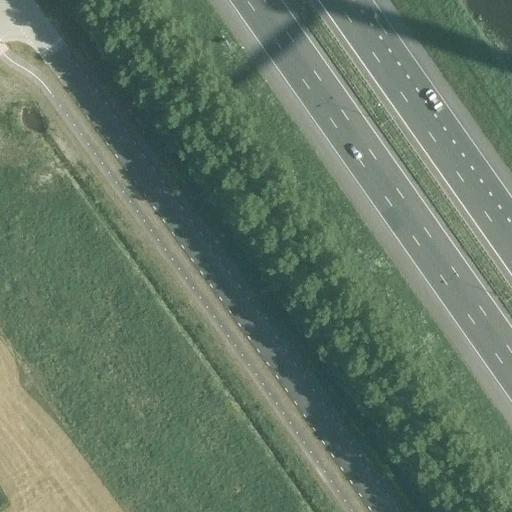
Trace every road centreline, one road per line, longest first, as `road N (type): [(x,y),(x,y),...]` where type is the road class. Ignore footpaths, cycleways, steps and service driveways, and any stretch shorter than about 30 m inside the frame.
road 1 (unclassified): [(24,12),(380,511)]
road 2 (motorway): [(256,0),(511,365)]
road 3 (motorway): [(511,249),(338,0)]
